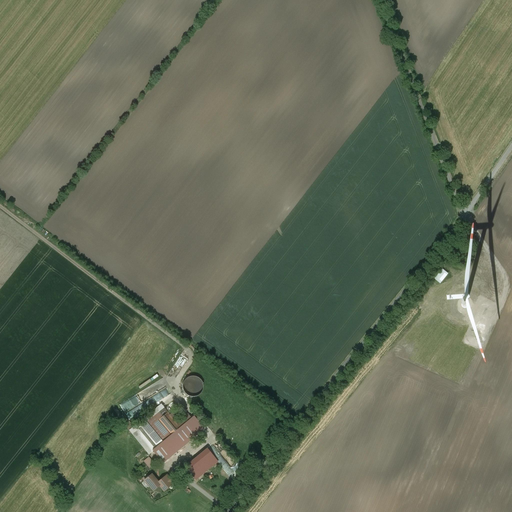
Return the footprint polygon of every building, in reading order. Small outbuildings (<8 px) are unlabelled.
[(171,373),(178,377),(190,358),(182,353),(173,369),(170,367),(167,373),(169,375),(171,373)] [(202,394),(206,379),(191,375),(187,390),(202,394)] [(118,414),(140,403),(138,399),(137,400),(136,397),(115,407),(118,414)] [(164,403),(156,410),(159,414),(167,407),(164,403)] [(191,437),(168,410),(160,417),(173,433),(164,440),(157,431),(147,440),(164,460),(191,437)] [(203,428),(192,415),(186,419),(198,432),(203,428)] [(218,458),(208,446),(192,458),(202,471),(218,458)] [(142,451),(137,456),(141,461),(147,456),(142,451)] [(150,456),(145,461),(151,468),(156,463),(150,456)] [(162,479),(153,470),(144,478),(155,490),(161,485),(166,490),(177,480),(169,472),(162,479)]
